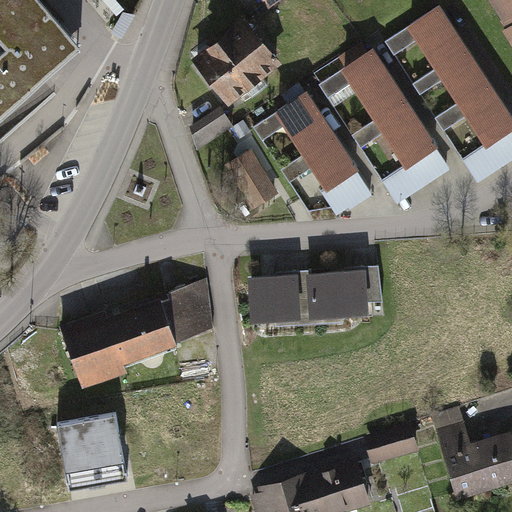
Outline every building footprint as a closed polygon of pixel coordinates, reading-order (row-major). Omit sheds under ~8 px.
[(48,0),(0,0),(0,50),(0,51),(0,50),(0,128),(88,43),(48,0)] [(511,0),(468,0),(511,65),(511,0)] [(511,121),(439,9),(388,42),(397,56),(415,44),(434,73),(417,84),(424,95),(441,84),(456,107),(439,118),(448,131),(465,120),(483,147),(465,159),(482,184),(511,165),(511,121)] [(245,20),(196,58),(227,97),(276,59),(245,20)] [(374,50),(320,84),(329,99),(348,88),(370,123),(353,134),(363,149),(380,139),(399,169),(386,177),(401,204),(453,171),(374,50)] [(370,195),(309,95),(252,129),(262,144),(282,132),(298,158),(281,169),(291,185),(309,174),(335,216),(370,195)] [(198,144),(230,124),(220,106),(191,124),(198,144)] [(249,208),(275,193),(250,148),(224,163),(249,208)] [(372,304),(384,304),(382,269),(370,270),(372,304)] [(368,270),(308,274),(312,321),(372,317),(368,270)] [(308,274),(250,277),(252,326),(312,321),(308,274)] [(62,325),(85,389),(130,373),(125,361),(177,342),(221,326),(204,278),(168,292),(110,313),(109,308),(62,325)] [(59,416),(70,485),(128,475),(116,406),(59,416)] [(511,487),(511,448),(508,435),(468,447),(456,411),(428,419),(454,505),(511,487)] [(417,452),(408,424),(363,439),(372,467),(417,452)] [(351,459),(301,474),(313,511),(354,511),(366,508),(351,459)] [(313,511),(301,474),(250,489),(252,495),(244,497),(248,511),(313,511)]
